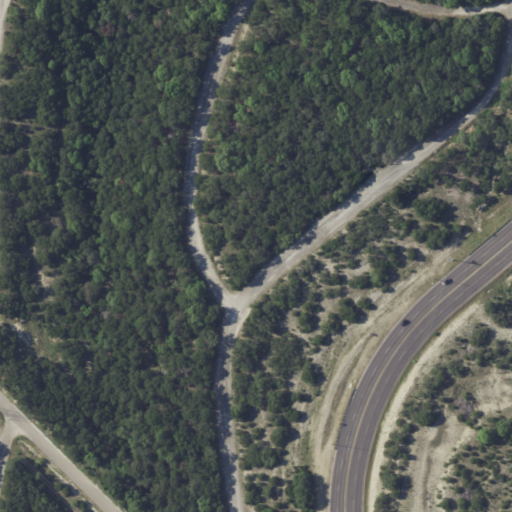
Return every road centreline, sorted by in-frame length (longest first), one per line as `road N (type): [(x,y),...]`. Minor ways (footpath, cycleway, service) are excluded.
road 1 (residential): [(511,21),(473,76),(217,306),(209,511)]
road 2 (tertiary): [(511,239),(434,309),(381,373),(348,459),(343,511)]
road 3 (residential): [(217,306),(174,168),(226,0)]
road 4 (residential): [(110,511),(0,398)]
